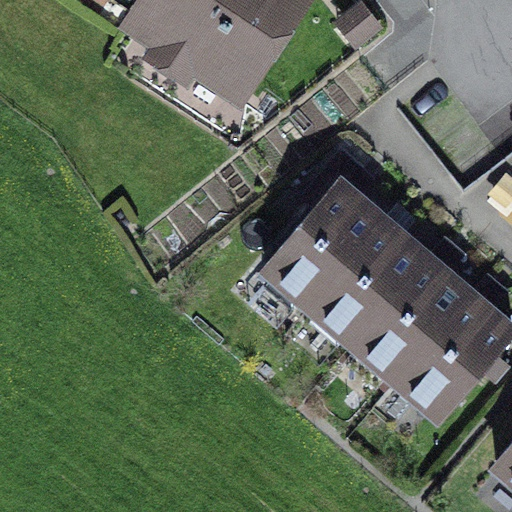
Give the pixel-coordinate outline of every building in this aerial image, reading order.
[(300,0),(150,0),(136,22),(160,38),(147,56),(187,83),(200,64),(240,91),(300,0)] [(381,28),(367,11),(343,31),(357,48),(381,28)] [(382,222),(338,185),(267,268),(311,306),(382,222)] [(426,260),(382,222),(311,306),(355,343),(426,260)] [(470,297),(426,260),(355,343),(399,381),(470,297)] [(511,337),(511,332),(470,297),(399,381),(443,418),(511,337)] [(511,448),(499,464),(511,475),(511,448)]
